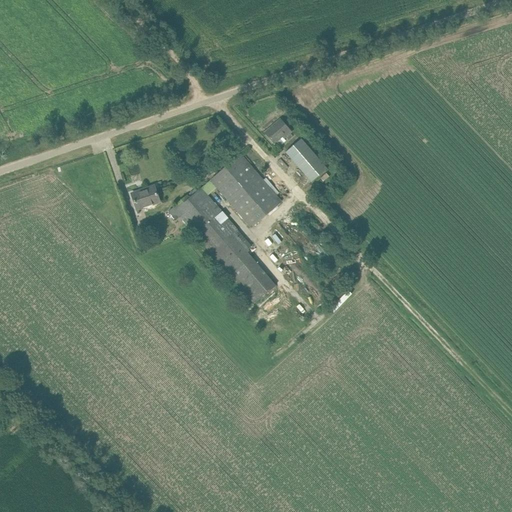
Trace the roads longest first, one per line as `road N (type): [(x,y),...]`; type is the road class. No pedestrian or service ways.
road 1 (unclassified): [(0,170),(506,0)]
road 2 (track): [(201,103),(187,73),(115,0)]
